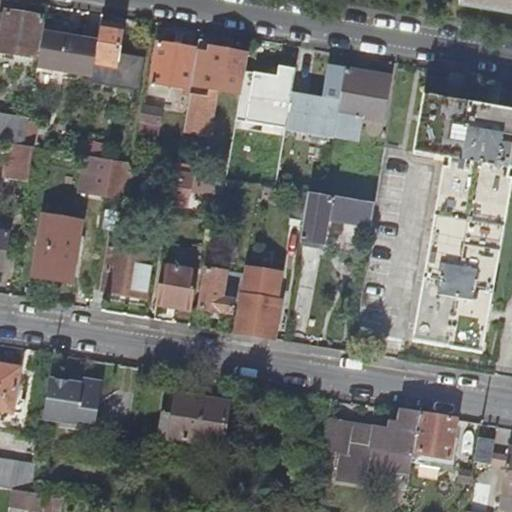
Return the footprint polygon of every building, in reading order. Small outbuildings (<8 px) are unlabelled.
[(35,58),(41,19),(7,13),(6,17),(1,17),(0,22),(0,46),(1,47),(0,53),(35,58)] [(95,66),(93,78),(93,81),(115,84),(123,28),(103,25),(96,66),(95,66)] [(93,78),(95,66),(99,43),(75,39),(68,38),(69,32),(44,28),(38,69),(93,78)] [(214,44),(200,42),(199,47),(195,75),(201,76),(199,88),(240,95),(246,56),(213,51),(214,44)] [(153,86),(192,92),(195,75),(199,47),(183,44),(182,48),(159,45),(153,86)] [(251,62),(275,67),(277,51),(254,47),(251,62)] [(125,59),(121,83),(136,85),(140,61),(125,59)] [(323,104),(293,99),(288,130),(336,138),(340,116),(341,107),(347,72),(329,69),(323,104)] [(391,80),(347,72),(341,107),(340,116),(383,124),(391,80)] [(204,98),(192,96),(186,134),(208,137),(211,123),(201,121),(204,98)] [(511,111),(425,96),(424,99),(511,114),(511,111)] [(446,170),(417,343),(481,354),(510,180),(508,180),(510,170),(511,170),(511,114),(424,99),(415,154),(452,161),(450,170),(446,170)] [(26,147),(30,123),(30,120),(0,114),(0,142),(11,144),(26,147)] [(35,149),(39,124),(30,123),(26,147),(35,149)] [(80,157),(88,158),(91,158),(93,142),(83,141),(80,157)] [(6,179),(30,183),(31,173),(35,149),(26,147),(11,144),(6,179)] [(47,175),(50,152),(35,149),(31,173),(47,175)] [(115,163),(91,158),(88,158),(82,194),(108,199),(115,163)] [(129,174),(130,165),(115,163),(108,199),(128,202),(133,175),(129,174)] [(195,165),(181,163),(181,168),(180,173),(193,175),(195,165)] [(146,179),(172,183),(173,172),(148,167),(146,179)] [(414,342),(417,343),(446,170),(443,169),(414,342)] [(193,175),(180,173),(173,172),(172,183),(168,204),(188,208),(191,191),(214,195),(217,179),(193,175)] [(227,180),(217,179),(214,195),(211,212),(221,213),(227,180)] [(511,195),(511,180),(510,180),(481,354),(484,354),(511,195)] [(306,222),(310,194),(296,192),(291,220),(306,222)] [(376,205),(326,197),(310,194),(306,222),(302,241),(324,245),(328,220),(372,227),(376,205)] [(0,270),(3,271),(9,235),(0,233),(0,270)] [(54,238),(52,248),(66,251),(68,240),(54,238)] [(77,252),(66,251),(52,248),(40,246),(35,278),(72,284),(77,252)] [(154,258),(111,251),(104,292),(147,300),(154,258)] [(163,269),(157,306),(193,312),(203,255),(194,253),(190,279),(185,278),(185,273),(163,269)] [(233,316),(235,302),(234,302),(234,297),(226,295),(230,274),(207,270),(200,311),(233,316)] [(241,303),(243,296),(246,277),(230,274),(226,295),(234,297),(234,302),(235,302),(241,303)] [(279,302),(243,296),(241,303),(236,334),(273,340),(279,302)] [(0,369),(0,413),(22,417),(24,404),(15,403),(20,373),(0,369)] [(73,384),(50,380),(44,421),(76,426),(76,421),(96,424),(102,388),(96,382),(88,381),(83,385),(73,384)] [(178,396),(175,416),(171,440),(223,448),(230,404),(178,396)] [(413,455),(420,415),(401,411),(398,426),(392,425),(391,432),(328,421),(323,451),(341,454),(337,482),(366,486),(369,468),(410,475),(413,455)] [(161,438),(171,440),(175,416),(164,414),(161,438)] [(451,461),(458,421),(420,415),(413,455),(451,461)] [(496,443),(479,441),(475,464),(492,467),(496,443)] [(511,495),(511,450),(510,450),(503,494),(511,495)] [(0,489),(31,494),(35,470),(0,463),(0,489)] [(37,511),(41,511),(44,496),(31,494),(0,489),(0,511),(10,511),(11,508),(37,511)] [(501,504),(511,505),(511,495),(503,494),(501,504)]
